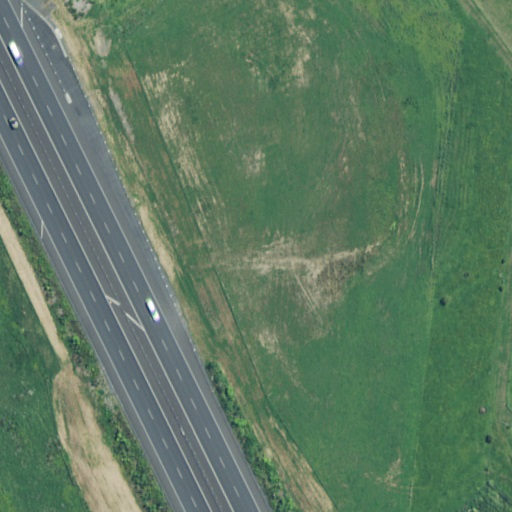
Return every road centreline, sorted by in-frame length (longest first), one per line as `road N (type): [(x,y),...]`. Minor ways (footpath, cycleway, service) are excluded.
road 1 (motorway): [(0,2),(249,511)]
road 2 (motorway): [(197,511),(0,109)]
